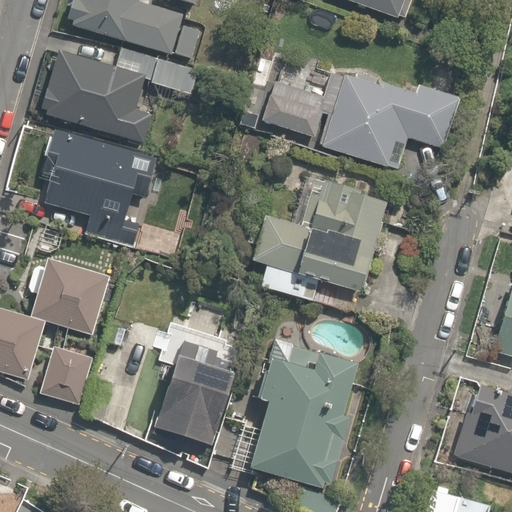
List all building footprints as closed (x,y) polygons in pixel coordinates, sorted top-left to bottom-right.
[(147,0),(66,0),(59,24),(89,33),(94,19),(100,21),(96,35),(173,58),(174,55),(188,59),(197,29),(178,23),(180,14),(147,4),(147,0)] [(328,0),(328,1),(401,20),(406,0),(328,0)] [(35,118),(51,122),(43,153),(51,155),(48,167),(129,189),(132,175),(147,179),(153,156),(139,152),(140,146),(149,114),(135,111),(142,85),(187,98),(195,70),(117,49),(112,67),(52,51),(35,118)] [(321,96),(270,80),(258,122),(313,138),(310,146),(395,171),(404,139),(441,150),(459,90),(437,83),(434,92),(392,79),(389,89),(328,71),(321,96)] [(259,268),(254,290),(334,306),(336,295),(357,299),(377,203),(308,189),(301,226),(256,217),(247,266),(259,268)] [(503,278),(480,353),(511,363),(511,240),(494,235),(483,272),(503,278)] [(0,308),(0,371),(31,379),(45,321),(90,332),(103,276),(40,261),(26,315),(0,308)] [(343,415),(354,359),(268,341),(242,472),(328,490),(339,436),(344,437),(348,416),(343,415)] [(94,361),(48,348),(37,391),(83,404),(94,361)] [(228,371),(164,357),(148,432),(212,446),(228,371)] [(511,392),(474,382),(452,457),(511,474),(511,392)] [(486,511),(488,505),(428,491),(423,511),(486,511)]
